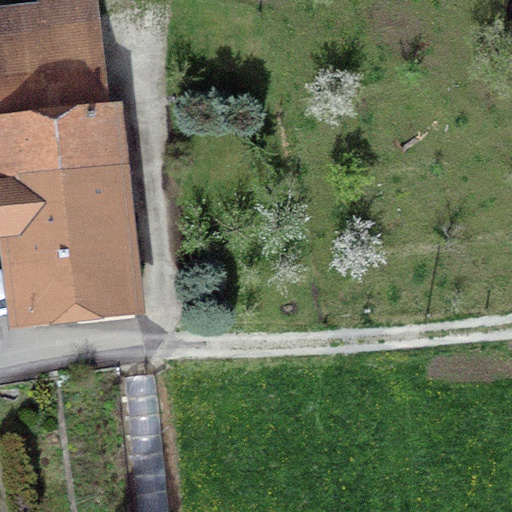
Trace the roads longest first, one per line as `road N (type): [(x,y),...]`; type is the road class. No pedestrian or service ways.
road 1 (track): [(172,346),(511,326)]
road 2 (residential): [(0,357),(172,346)]
